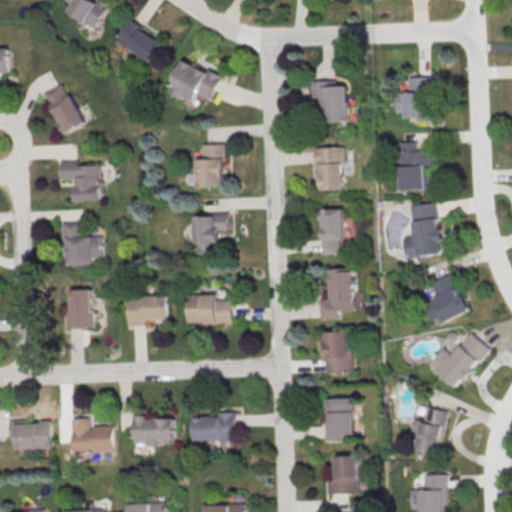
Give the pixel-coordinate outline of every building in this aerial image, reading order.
[(69,11),(80,17),(79,19),(97,30),(110,6),(98,0),(70,0),(74,2),(69,11)] [(131,21),(117,42),(151,65),(163,47),(142,33),(145,30),(131,21)] [(0,51),(9,51),(11,75),(0,75),(0,51)] [(214,98),(224,77),(184,58),(168,92),(186,100),(184,104),(194,108),(201,93),(214,98)] [(410,77),(410,91),(398,91),(398,111),(406,111),(406,117),(417,117),(417,120),(434,120),(433,76),(410,77)] [(314,97),(323,97),(324,122),(349,121),(348,85),(337,85),(337,80),(313,80),(314,97)] [(44,95),(62,85),(69,99),(71,97),(87,126),(65,138),(58,126),(60,125),(44,95)] [(402,189),(429,189),(428,165),(435,165),(435,150),(418,150),(418,141),(401,141),(402,189)] [(203,144),(204,158),(198,158),(198,175),(197,175),(197,186),(226,186),(226,143),(203,144)] [(344,146),(316,147),(317,165),(321,165),(322,190),(345,189),(344,146)] [(102,199),(101,164),(78,165),(78,160),(61,160),(61,178),(75,178),(76,200),(102,199)] [(408,257),(444,252),(441,228),(440,228),(436,202),(412,205),(416,235),(405,236),(408,257)] [(344,208),(322,208),(322,253),(344,253),(344,208)] [(220,229),(230,229),(230,214),(197,214),(197,253),(220,253),(220,229)] [(62,224),(83,223),(84,238),(102,237),(103,259),(93,259),(93,267),(69,268),(68,242),(62,243),(62,224)] [(322,319),(342,318),(342,309),(364,308),(364,291),(356,291),(355,267),(329,268),(330,298),(321,298),(322,319)] [(469,311),(453,273),(433,282),(440,299),(427,304),(434,320),(443,316),(445,321),(469,311)] [(71,292),(92,292),(93,313),(95,313),(95,330),(67,331),(67,313),(71,313),(71,292)] [(218,293),(190,294),(191,323),(234,322),(234,299),(219,299),(218,293)] [(147,319),(170,318),(170,295),(129,296),(130,325),(148,324),(147,319)] [(328,372),(355,372),(355,346),(349,346),(348,331),(327,331),(328,372)] [(455,355),(444,347),(431,365),(461,387),(491,347),(472,332),(455,355)] [(355,397),(326,398),(328,439),(344,439),(344,434),(357,433),(355,397)] [(449,410),(429,406),(426,420),(416,418),(413,431),(420,432),(416,451),(439,456),(449,410)] [(238,414),(239,443),(221,444),(221,442),(197,443),(196,420),(222,419),(221,414),(238,414)] [(176,416),(135,417),(135,442),(151,442),(177,442),(176,416)] [(12,421),(12,439),(18,439),(18,451),(40,451),(40,449),(54,449),(53,422),(32,423),(32,421),(12,421)] [(74,422),(75,454),(112,453),(112,426),(90,427),(90,422),(74,422)] [(360,492),(359,455),(336,455),(337,476),(329,476),(330,492),(360,492)] [(449,511),(448,473),(425,474),(426,489),(413,489),(414,509),(421,508),(421,511),(449,511)] [(130,502),(130,511),(167,511),(168,502),(130,502)] [(246,511),(247,503),(207,504),(206,511),(246,511)]
